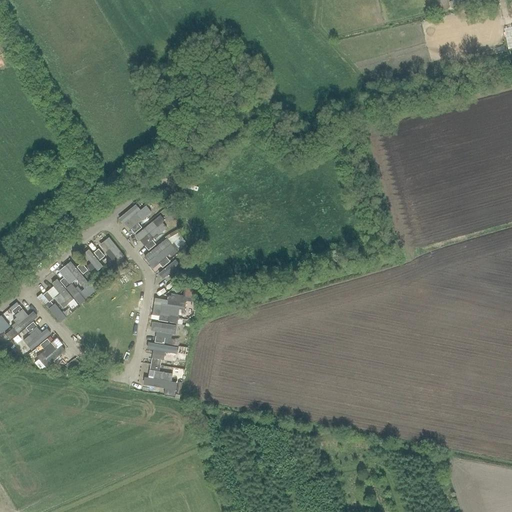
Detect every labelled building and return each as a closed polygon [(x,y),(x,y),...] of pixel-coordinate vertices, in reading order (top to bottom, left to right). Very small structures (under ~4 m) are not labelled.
[(127,227),(150,208),(145,202),(122,221),(127,227)] [(166,204),(166,205),(167,209),(166,209),(168,222),(177,220),(174,203),(166,204)] [(143,245),(162,228),(156,221),(137,238),(143,245)] [(142,227),(138,223),(130,229),(134,234),(142,227)] [(119,269),(130,260),(111,238),(100,248),(119,269)] [(149,251),(156,244),(152,240),(145,247),(149,251)] [(151,264),(168,251),(163,245),(146,258),(151,264)] [(100,260),(105,257),(99,249),(94,254),(100,260)] [(106,269),(91,253),(86,258),(100,274),(106,269)] [(163,268),(170,262),(166,257),(159,263),(163,268)] [(164,280),(183,267),(179,262),(160,275),(164,280)] [(95,290),(73,264),(68,268),(88,291),(83,296),(67,278),(62,283),(80,304),(95,290)] [(88,271),(82,264),(77,268),(83,275),(88,271)] [(77,302),(60,281),(54,286),(54,287),(44,296),(49,302),(54,298),(63,308),(68,304),(71,307),(77,302)] [(181,317),(183,304),(157,300),(155,313),(181,317)] [(23,310),(19,305),(17,303),(9,309),(16,316),(23,310)] [(49,309),(60,323),(66,318),(55,304),(54,306),(49,309)] [(39,319),(35,314),(15,330),(20,336),(39,319)] [(38,329),(34,324),(27,330),(31,335),(38,329)] [(175,339),(178,327),(154,324),(152,335),(157,336),(169,338),(175,339)] [(50,331),(42,337),(38,332),(30,339),(33,344),(28,347),(33,353),(55,336),(50,331)] [(154,343),(177,346),(178,340),(156,336),(154,343)] [(68,353),(60,343),(40,360),(48,370),(68,353)] [(177,356),(178,349),(150,345),(149,352),(177,356)] [(174,384),(175,376),(157,373),(156,381),(147,380),(146,387),(176,392),(177,385),(174,384)]
